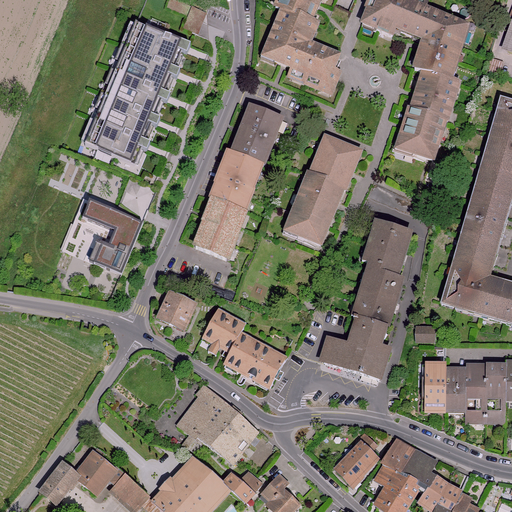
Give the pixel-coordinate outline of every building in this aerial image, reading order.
[(312,21),(320,0),(277,0),(273,9),(280,12),(295,19),(296,15),(312,21)] [(422,76),(411,111),(408,110),(394,153),(436,165),(449,126),(451,126),(463,85),(455,82),(472,28),(428,10),(431,3),(424,0),(368,0),(364,11),(366,12),(360,27),(395,40),(397,34),(423,44),(414,73),(422,76)] [(192,6),(185,28),(201,33),(208,11),(192,6)] [(316,23),(312,21),(296,15),(295,19),(280,12),(273,28),(260,59),(290,72),(286,80),(333,99),(338,86),(343,74),(336,71),(342,56),(339,55),(338,55),(315,45),(313,44),(321,25),(316,23)] [(511,23),(502,51),(511,54),(511,23)] [(188,58),(192,48),(136,26),(86,149),(137,170),(144,153),(147,155),(151,146),(148,145),(154,129),(157,130),(160,121),(158,120),(164,105),(167,106),(171,97),(168,96),(174,81),(177,82),(181,74),(178,72),(184,57),(188,58)] [(511,282),(488,276),(511,191),(511,99),(497,95),(437,303),(511,325),(511,282)] [(248,112),(231,159),(264,171),(268,173),(285,125),(248,112)] [(347,197),(364,155),(325,139),(310,176),(307,175),(283,235),(323,251),(345,196),(347,197)] [(210,206),(247,219),(264,171),(231,159),(227,158),(209,206),(210,206)] [(374,184),(368,199),(428,225),(435,210),(374,184)] [(247,219),(210,206),(192,254),(232,268),(249,220),(247,219)] [(127,259),(141,228),(90,208),(85,221),(117,233),(111,249),(115,251),(114,255),(103,250),(96,266),(121,276),(127,259)] [(400,282),(414,237),(375,225),(363,266),(369,268),(351,321),(356,322),(389,333),(391,333),(406,284),(400,282)] [(170,293),(156,322),(186,335),(199,307),(170,293)] [(220,352),(231,357),(243,335),(248,326),(220,311),(203,342),(213,347),(209,354),(217,358),(220,352)] [(384,351),(389,333),(356,322),(347,348),(327,341),(318,366),(382,387),(393,354),(384,351)] [(436,329),(417,329),(416,345),(435,346),(436,329)] [(270,393),(289,360),(243,335),(231,357),(225,368),(270,393)] [(425,361),(425,384),(447,384),(447,366),(447,361),(425,361)] [(506,401),(507,361),(486,361),(486,363),(485,424),(506,425),(506,401)] [(486,363),(467,362),(466,424),(485,424),(486,363)] [(467,366),(447,366),(447,384),(446,412),(466,412),(467,366)] [(446,413),(447,384),(425,384),(425,412),(446,413)] [(258,435),(204,389),(198,396),(201,398),(179,427),(190,437),(179,451),(186,453),(195,441),(196,442),(199,438),(235,466),(258,435)] [(361,446),(372,456),(379,449),(366,436),(358,443),(361,446)] [(382,471),(403,480),(417,453),(399,443),(382,471)] [(352,494),(379,463),(372,456),(361,446),(333,474),(352,494)] [(97,450),(94,455),(101,461),(105,456),(97,450)] [(427,497),(438,481),(433,478),(439,465),(417,453),(403,480),(423,490),(421,493),(427,497)] [(94,455),(76,478),(80,482),(79,484),(98,499),(110,483),(118,473),(101,461),(94,455)] [(213,511),(229,496),(194,463),(155,504),(163,511),(213,511)] [(76,478),(62,467),(40,495),(56,508),(70,491),(72,493),(79,484),(80,482),(76,478)] [(403,480),(382,471),(374,485),(385,492),(374,510),(376,511),(410,511),(420,497),(419,496),(421,493),(423,490),(403,480)] [(118,473),(110,483),(116,489),(125,480),(118,473)] [(231,477),(224,486),(248,506),(255,497),(254,496),(262,486),(248,474),(239,484),(231,477)] [(285,492),(291,487),(280,477),(262,498),(270,505),(266,509),(269,511),(298,511),(302,508),(285,492)] [(125,480),(116,489),(111,495),(128,511),(140,511),(150,502),(125,480)] [(440,511),(457,511),(463,498),(438,481),(427,497),(418,509),(422,511),(438,511),(439,511),(440,511)] [(474,511),(472,511),(475,504),(463,498),(457,511),(474,511)]
